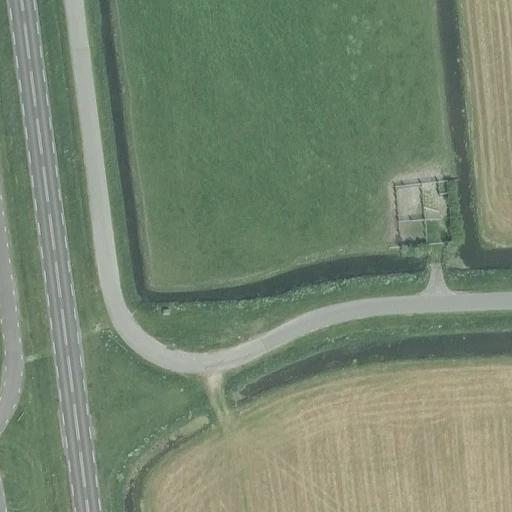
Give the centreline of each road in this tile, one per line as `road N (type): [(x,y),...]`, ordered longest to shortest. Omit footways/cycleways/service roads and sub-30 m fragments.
road 1 (unclassified): [(72,0),(108,288),(116,316),(145,350),(172,363),(209,365),(341,311),(511,299)]
road 2 (primary): [(87,511),(20,0)]
road 3 (unclassified): [(0,417),(13,369),(0,253)]
